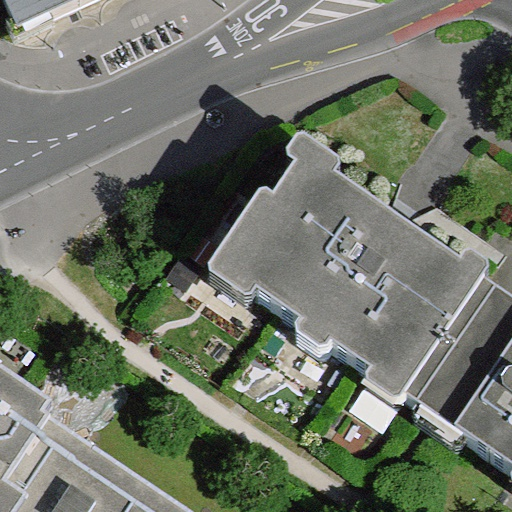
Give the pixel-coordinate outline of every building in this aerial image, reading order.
[(1,0),(22,42),(112,0),(1,0)] [(419,416),(498,299),(333,185),(328,192),(300,173),(231,274),(257,294),(252,301),(419,416)] [(511,480),(511,308),(498,299),(419,416),(511,480)] [(0,506),(52,428),(26,411),(33,401),(0,379),(0,506)] [(155,511),(161,503),(52,428),(0,506),(0,511),(155,511)]
